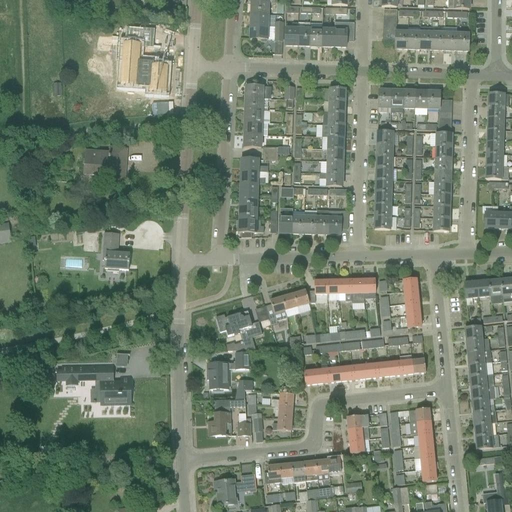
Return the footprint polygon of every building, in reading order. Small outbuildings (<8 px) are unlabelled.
[(381,0),(381,8),(396,8),(396,0),(381,0)] [(454,10),(469,11),(469,0),(447,0),(447,9),(448,9),(448,10),(454,10)] [(269,17),(270,5),(270,4),(251,4),(251,16),(269,17)] [(250,29),(269,29),(269,17),(251,16),(250,29)] [(297,29),(297,48),(310,48),(310,30),(310,25),(304,24),(304,29),(297,29)] [(334,49),(346,49),(346,32),(354,33),(354,25),(334,24),(334,27),(334,49)] [(285,47),(297,48),(297,29),(298,25),(293,25),(293,29),(285,29),(285,47)] [(322,48),(334,49),(334,27),(323,27),(323,30),(322,30),(322,48)] [(250,41),(260,41),(262,43),(265,43),(267,42),(267,41),(275,41),(275,43),(282,43),(282,29),(269,29),(250,29),(250,41)] [(407,51),(419,52),(420,30),(408,29),(408,34),(407,51)] [(419,52),(431,52),(432,30),(420,29),(420,30),(419,52)] [(431,52),(443,52),(444,29),(433,29),(433,30),(432,30),(431,52)] [(443,52),(456,53),(456,36),(456,29),(444,29),(443,52)] [(310,48),(322,48),(322,30),(310,30),(310,48)] [(395,51),(407,51),(408,34),(396,33),(395,33),(395,36),(395,42),(395,51)] [(103,44),(103,46),(124,48),(123,64),(122,80),(122,87),(136,88),(136,81),(151,82),(150,93),(164,94),(165,87),(165,78),(166,71),(153,70),(154,67),(154,64),(138,63),(138,49),(178,51),(178,49),(153,48),(134,46),(135,35),(129,35),(128,46),(103,44)] [(456,53),(468,53),(468,36),(456,36),(456,53)] [(53,85),(53,97),(61,97),(61,84),(53,85)] [(267,101),(268,101),(271,101),(271,99),(271,89),(245,88),(245,100),(267,101)] [(287,102),(289,102),(290,101),(293,101),(293,102),(294,102),(295,101),(295,89),(293,89),(285,89),(285,99),(285,101),(287,101),(287,102)] [(329,103),(344,103),(345,91),(330,90),(329,103)] [(379,114),(390,114),(391,92),(379,92),(378,109),(379,109),(379,114)] [(390,114),(403,115),(403,110),(403,92),(391,92),(390,114)] [(403,110),(415,110),(415,93),(403,92),(403,110)] [(415,116),(427,117),(427,111),(427,93),(415,93),(415,110),(415,116)] [(439,108),(439,102),(440,94),(427,93),(427,111),(438,111),(439,111),(439,108)] [(489,96),(488,108),(503,109),(508,109),(508,104),(503,104),(504,96),(489,96)] [(245,100),(245,112),(263,113),(267,113),(267,101),(245,100)] [(323,115),(344,115),(344,103),(329,103),(324,103),(323,115)] [(488,120),(503,121),(503,109),(488,108),(488,120)] [(244,125),(262,125),(263,113),(245,112),(244,125)] [(323,127),(344,127),(344,115),(323,115),(323,127)] [(488,132),(503,133),(503,121),(488,120),(488,132)] [(244,136),(262,137),(262,125),(244,125),(244,136)] [(295,127),(295,136),(301,136),(301,132),(307,130),(307,126),(302,126),(302,125),(298,125),(298,127),(295,127)] [(322,139),(343,139),(344,127),(323,127),(322,127),(322,139)] [(488,132),(487,144),(502,145),(503,133),(488,132)] [(377,146),(392,147),(392,134),(377,134),(377,146)] [(243,148),(261,149),(262,137),(244,136),(243,148)] [(436,148),(451,148),(451,136),(436,136),(436,148)] [(328,151),(343,152),(343,139),(322,139),(328,139),(328,151)] [(487,156),(502,157),(502,145),(487,144),(487,156)] [(377,158),(392,159),(392,147),(377,146),(377,158)] [(115,186),(124,187),(127,150),(109,148),(108,154),(85,152),(83,176),(115,178),(115,186)] [(436,160),(451,161),(451,148),(436,148),(436,160)] [(328,163),(343,164),(343,152),(328,151),(328,163)] [(486,168),(506,169),(506,157),(502,157),(487,156),(486,168)] [(376,170),(391,171),(392,159),(377,158),(376,170)] [(435,172),(450,173),(451,161),(436,160),(435,172)] [(266,174),(268,174),(268,168),(260,168),(260,162),(254,161),(241,161),(240,173),(266,174)] [(327,175),(342,176),(343,164),(328,163),(323,163),(328,163),(327,175)] [(486,168),(486,181),(501,181),(508,181),(509,169),(506,169),(486,168)] [(376,182),(391,183),(391,171),(376,170),(376,182)] [(435,184),(450,185),(450,173),(435,172),(435,184)] [(240,186),(259,186),(265,186),(266,174),(240,173),(240,186)] [(327,175),(327,176),(319,175),(319,181),(325,181),(325,188),(342,188),(342,176),(327,175)] [(376,194),(390,195),(391,183),(376,182),(376,194)] [(435,196),(450,197),(450,185),(435,184),(435,196)] [(240,198),(258,198),(259,186),(240,186),(240,198)] [(390,207),(390,195),(376,194),(375,206),(390,207)] [(434,208),(449,209),(450,197),(435,196),(434,208)] [(240,198),(239,222),(258,222),(258,198),(240,198)] [(375,218),(390,219),(390,207),(375,206),(375,218)] [(434,220),(449,221),(449,209),(434,208),(434,220)] [(484,230),(497,230),(497,215),(497,208),(492,208),(492,215),(485,215),(484,230)] [(328,237),(329,219),(329,213),(317,213),(317,219),(316,219),(316,221),(316,236),(328,237)] [(329,220),(328,237),(340,237),(340,234),(340,231),(347,231),(348,214),(341,213),(341,214),(340,220),(329,220)] [(497,230),(509,230),(509,215),(497,215),(497,230)] [(279,235),(291,236),(292,218),(280,218),(279,235)] [(291,236),(304,236),(304,218),(292,218),(291,236)] [(304,236),(316,236),(316,221),(316,219),(304,218),(304,236)] [(374,231),(389,231),(396,231),(396,219),(390,219),(375,218),(374,231)] [(433,233),(449,233),(449,221),(434,220),(433,233)] [(241,234),(241,240),(251,240),(251,234),(263,235),(263,229),(258,228),(258,222),(239,222),(238,234),(241,234)] [(8,225),(0,226),(0,245),(10,243),(8,226),(8,225)] [(104,270),(128,272),(129,255),(117,255),(118,235),(104,234),(103,254),(105,254),(104,270)] [(403,282),(404,294),(417,293),(416,280),(403,282)] [(511,280),(500,282),(503,305),(504,305),(503,304),(511,303),(511,280)] [(362,282),(363,296),(375,295),(375,292),(375,281),(362,282)] [(327,297),(327,302),(327,297),(339,296),(338,282),(326,283),(327,297)] [(346,302),(345,304),(351,303),(351,296),(350,282),(338,282),(339,296),(345,296),(346,302)] [(350,282),(351,296),(351,303),(351,305),(364,305),(363,296),(362,282),(350,282)] [(379,283),(380,293),(387,292),(386,282),(379,283)] [(490,298),(491,306),(503,305),(500,282),(488,283),(490,298)] [(314,293),(306,293),(309,305),(314,305),(314,297),(327,297),(326,283),(314,283),(314,293)] [(476,284),(478,299),(490,298),(488,283),(476,284)] [(464,285),(466,300),(478,299),(476,284),(464,285)] [(305,292),(293,296),(297,309),(309,306),(305,292)] [(404,294),(405,306),(418,305),(417,293),(404,294)] [(282,299),(286,313),(297,309),(293,296),(282,299)] [(381,299),(381,308),(389,308),(388,298),(381,299)] [(265,308),(270,327),(277,325),(277,323),(287,320),(285,313),(286,313),(282,299),(270,302),(271,306),(265,308)] [(405,306),(406,318),(420,317),(418,305),(405,306)] [(263,307),(254,310),(258,323),(267,320),(263,307)] [(33,308),(25,312),(25,313),(27,316),(30,315),(35,313),(33,308)] [(381,308),(382,318),(390,318),(389,308),(381,308)] [(234,346),(236,352),(255,352),(251,339),(262,336),(258,323),(251,326),(250,323),(248,313),(226,319),(225,319),(224,316),(215,319),(220,334),(226,332),(227,338),(239,334),(238,332),(245,330),(248,342),(242,344),(242,343),(240,344),(240,345),(234,346)] [(406,318),(407,330),(421,329),(420,317),(406,318)] [(390,322),(383,323),(384,333),(391,332),(390,322)] [(465,330),(466,343),(481,341),(480,329),(465,330)] [(379,330),(369,331),(370,339),(371,339),(380,338),(379,330)] [(364,331),(354,332),(355,336),(355,340),(365,339),(364,331)] [(354,332),(344,334),(345,341),(355,340),(355,336),(354,332)] [(339,334),(329,335),(329,337),(330,339),(330,343),(340,342),(339,335),(339,334)] [(329,335),(320,336),(320,344),(330,343),(330,339),(329,337),(329,335)] [(305,338),(306,346),(315,345),(315,337),(305,338)] [(412,338),(412,345),(412,346),(413,345),(422,344),(422,337),(412,338)] [(290,339),(291,348),(301,347),(300,338),(290,339)] [(407,338),(397,339),(398,347),(408,346),(408,345),(407,338)] [(388,340),(387,340),(388,347),(388,348),(398,347),(397,339),(388,340)] [(383,341),(373,342),(374,349),(384,348),(384,347),(383,341)] [(466,343),(467,355),(489,352),(488,341),(481,341),(466,343)] [(373,342),(361,343),(362,351),(364,350),(374,349),(373,342)] [(349,344),(350,352),(360,351),(359,343),(349,344)] [(337,346),(338,353),(350,352),(349,344),(337,346)] [(325,347),(326,355),(338,353),(337,346),(325,347)] [(316,348),(317,356),(326,355),(325,347),(316,348)] [(302,350),(301,350),(302,357),(303,357),(304,357),(312,356),(311,349),(303,349),(302,350)] [(467,355),(469,367),(483,366),(491,365),(490,352),(489,352),(467,355)] [(114,355),(114,367),(124,367),(124,355),(114,355)] [(209,382),(209,392),(228,391),(228,371),(248,371),(248,355),(235,355),(235,365),(217,365),(207,365),(207,382),(209,382)] [(399,358),(399,363),(401,377),(413,375),(411,358),(411,357),(399,358)] [(411,358),(413,375),(425,374),(424,361),(424,357),(411,358)] [(351,368),(353,382),(365,381),(363,367),(358,368),(358,363),(352,363),(352,368),(351,368)] [(387,365),(389,378),(401,377),(399,363),(387,365)] [(375,366),(377,379),(389,378),(387,365),(375,366)] [(315,372),(317,386),(329,385),(327,366),(321,367),(322,371),(315,372)] [(327,366),(329,385),(341,383),(339,370),(328,371),(327,366)] [(363,367),(365,381),(377,379),(375,366),(363,367)] [(469,367),(470,379),(485,377),(483,366),(469,367)] [(112,383),(112,368),(61,369),(61,372),(57,372),(57,382),(66,382),(67,387),(77,387),(76,382),(101,381),(101,406),(128,406),(128,391),(130,391),(129,379),(120,379),(120,383),(112,383)] [(339,370),(341,383),(353,382),(351,368),(339,370)] [(303,373),(305,387),(317,386),(315,372),(303,373)] [(470,379),(471,391),(494,389),(494,388),(486,389),(485,377),(470,379)] [(471,391),(472,403),(487,401),(496,400),(494,389),(471,391)] [(278,408),(292,408),(293,396),(279,395),(279,402),(272,401),(271,407),(278,408)] [(472,403),(473,415),(495,413),(494,407),(488,408),(487,401),(472,403)] [(278,420),(291,421),(292,408),(278,408),(278,420)] [(391,425),(391,427),(399,426),(398,419),(409,417),(410,425),(430,423),(429,410),(397,414),(390,414),(391,425)] [(473,415),(474,427),(489,426),(489,425),(497,425),(495,413),(473,415)] [(208,424),(208,438),(231,438),(231,415),(214,415),(214,424),(208,424)] [(346,419),(348,431),(368,429),(367,417),(360,418),(346,419)] [(261,420),(253,421),(254,434),(262,433),(261,420)] [(277,432),(291,433),(291,421),(278,420),(277,426),(273,425),(273,432),(277,432)] [(410,425),(411,437),(418,436),(431,435),(430,423),(410,425)] [(237,426),(238,438),(250,437),(250,426),(237,426)] [(391,427),(392,439),(400,438),(399,426),(391,427)] [(474,427),(476,439),(491,437),(489,426),(474,427)] [(368,429),(348,431),(349,443),(362,442),(367,442),(367,441),(369,441),(369,440),(369,436),(368,429)] [(381,437),(381,440),(389,439),(388,430),(380,430),(381,437)] [(418,436),(419,448),(432,447),(431,435),(418,436)] [(476,439),(477,451),(492,450),(491,437),(476,439)] [(392,439),(393,448),(401,448),(400,438),(392,439)] [(381,440),(382,450),(389,449),(389,439),(381,440)] [(349,443),(350,456),(363,454),(362,442),(349,443)] [(419,448),(421,460),(434,459),(432,447),(419,448)] [(401,452),(393,453),(394,463),(402,462),(401,452)] [(421,460),(422,472),(435,471),(434,459),(421,460)] [(327,462),(329,475),(341,474),(340,461),(327,462)] [(315,463),(317,477),(329,475),(327,462),(315,463)] [(394,463),(395,473),(403,472),(402,462),(394,463)] [(315,463),(303,464),(305,484),(306,484),(306,483),(317,482),(317,477),(315,463)] [(293,479),(294,485),(305,484),(303,464),(291,465),(293,479)] [(279,466),(281,480),(293,479),(291,465),(279,466)] [(279,466),(267,468),(268,474),(263,475),(264,486),(281,484),(281,480),(279,466)] [(422,472),(423,484),(425,484),(436,483),(435,471),(422,472)] [(499,494),(482,496),(483,505),(486,505),(487,511),(501,511),(501,507),(509,506),(506,485),(505,475),(494,476),(495,487),(499,487),(500,494),(499,494)] [(233,482),(214,484),(215,491),(217,491),(219,508),(236,506),(234,492),(250,490),(250,494),(256,493),(256,490),(254,476),(248,477),(240,478),(241,484),(234,485),(233,482)] [(404,476),(396,477),(397,487),(405,486),(404,476)] [(347,486),(345,486),(346,495),(348,495),(356,494),(355,485),(347,486)] [(423,487),(424,496),(437,495),(436,486),(423,487)] [(333,489),(334,497),(344,496),(343,488),(333,489)] [(399,489),(400,490),(402,511),(402,507),(410,506),(408,488),(399,489)] [(318,491),(319,499),(329,497),(328,490),(318,491)] [(402,511),(400,490),(392,491),(395,511),(402,511)] [(309,492),(310,500),(319,499),(318,491),(309,492)] [(285,495),(286,502),(295,501),(294,494),(285,495)] [(267,505),(283,503),(282,495),(267,497),(267,505)] [(308,503),(305,504),(306,511),(316,511),(315,502),(314,503),(308,503)]
